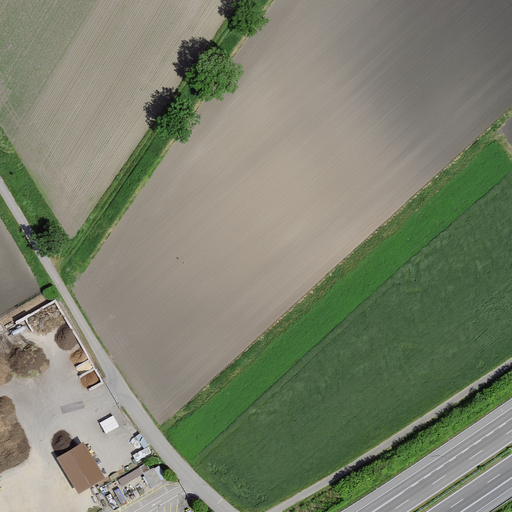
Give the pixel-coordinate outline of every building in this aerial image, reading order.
[(80,371),(83,385),(102,380),(98,366),(80,371)] [(101,420),(106,430),(119,423),(114,413),(101,420)] [(79,491),(107,476),(85,439),(58,454),(79,491)] [(167,477),(159,462),(151,467),(147,460),(119,476),(122,483),(144,470),(152,485),(167,477)] [(129,491),(137,488),(138,492),(151,486),(145,473),(125,481),(129,491)]
